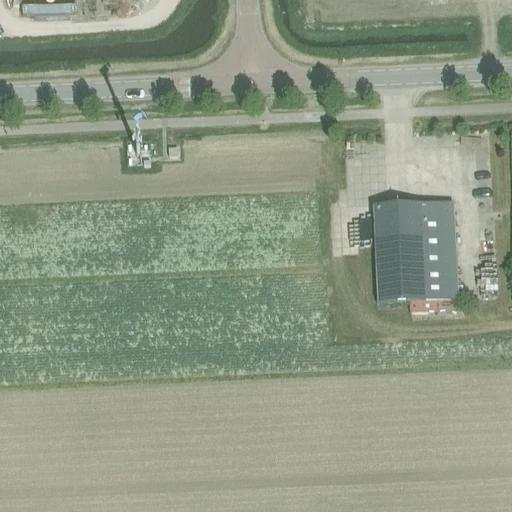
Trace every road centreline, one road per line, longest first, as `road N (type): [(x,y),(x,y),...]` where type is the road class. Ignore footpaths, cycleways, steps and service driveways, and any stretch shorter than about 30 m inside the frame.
road 1 (tertiary): [(248,85),(511,73)]
road 2 (tertiary): [(0,97),(248,85)]
